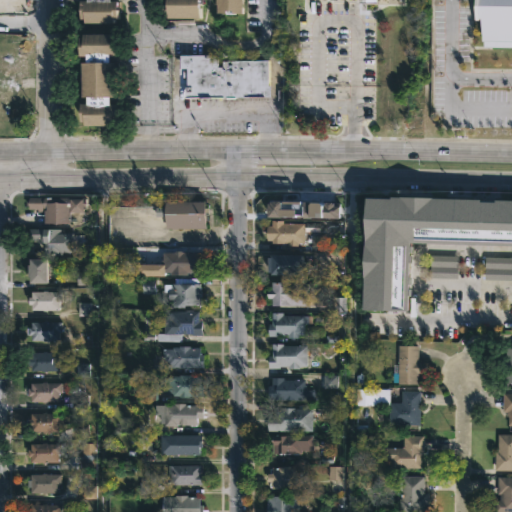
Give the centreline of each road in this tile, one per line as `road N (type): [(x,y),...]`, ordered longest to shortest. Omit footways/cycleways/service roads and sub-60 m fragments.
road 1 (primary): [(0,180),(511,181)]
road 2 (primary): [(511,157),(0,157)]
road 3 (residential): [(237,511),(237,179)]
road 4 (residential): [(145,37),(243,50),(262,45),(265,0)]
road 5 (residential): [(53,157),(51,0)]
road 6 (residential): [(465,511),(466,375)]
road 7 (residential): [(145,0),(145,121)]
